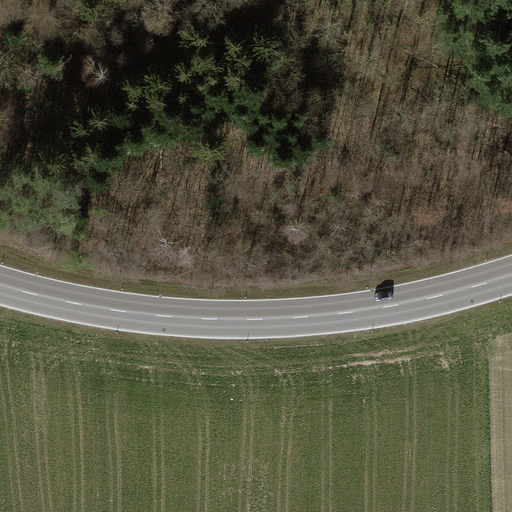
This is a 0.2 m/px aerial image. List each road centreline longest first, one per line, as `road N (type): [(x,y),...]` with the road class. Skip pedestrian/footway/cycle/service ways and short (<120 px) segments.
road 1 (primary): [(0,284),(133,314),(280,319)]
road 2 (primary): [(511,275),(405,304),(280,319)]
